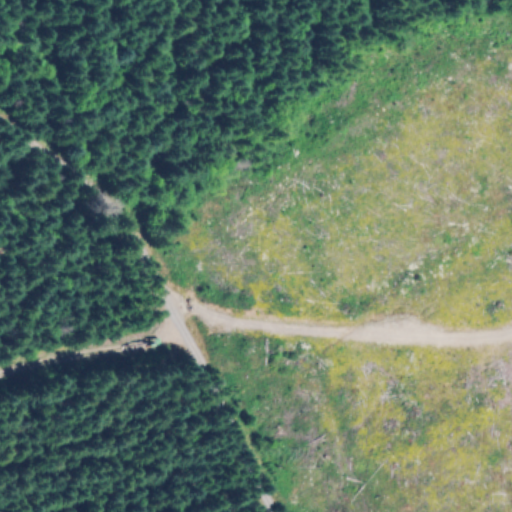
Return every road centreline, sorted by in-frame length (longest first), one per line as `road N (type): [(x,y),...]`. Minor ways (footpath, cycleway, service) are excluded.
road 1 (track): [(0,126),(114,211),(279,511)]
road 2 (track): [(187,343),(160,339),(0,373)]
